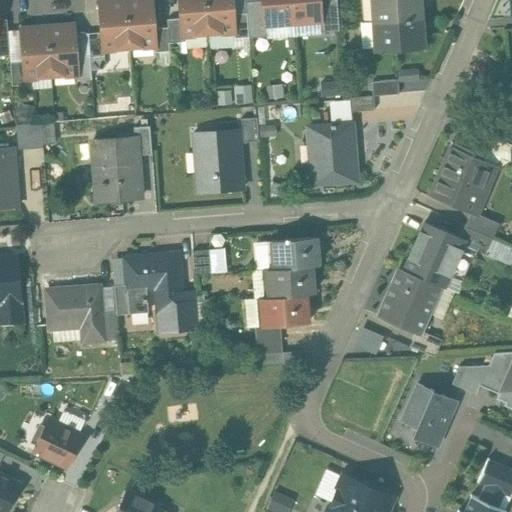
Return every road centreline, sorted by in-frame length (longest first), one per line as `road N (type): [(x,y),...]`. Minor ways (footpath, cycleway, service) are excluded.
road 1 (residential): [(390,207),(115,226),(76,248)]
road 2 (residential): [(295,422),(390,207)]
road 3 (residential): [(295,422),(434,482)]
